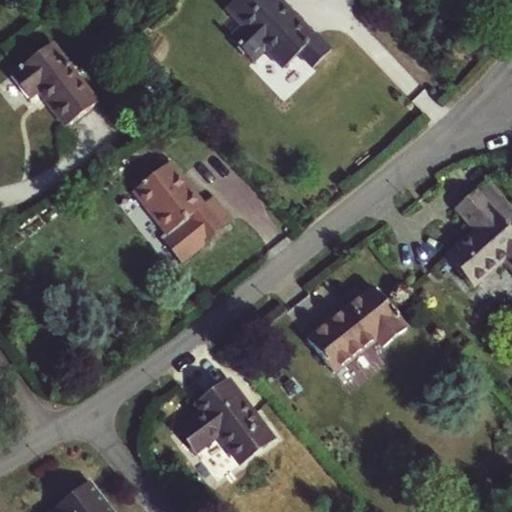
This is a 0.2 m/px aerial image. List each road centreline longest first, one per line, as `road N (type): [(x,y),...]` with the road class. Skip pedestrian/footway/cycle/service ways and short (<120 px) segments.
road 1 (residential): [(83,415),(188,344),(454,133)]
road 2 (residential): [(164,511),(83,415)]
